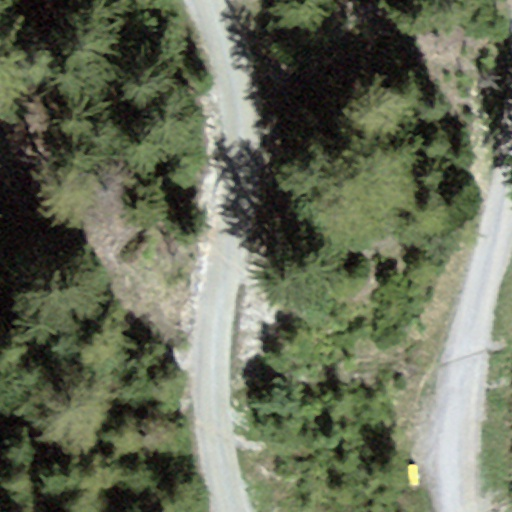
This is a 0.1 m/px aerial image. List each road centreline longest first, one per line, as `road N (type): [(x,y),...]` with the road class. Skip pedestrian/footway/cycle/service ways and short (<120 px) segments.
road 1 (track): [(231,511),(214,446),(211,359),(214,278),(239,181),(238,98),(203,0)]
road 2 (track): [(511,150),(450,405),(458,511)]
